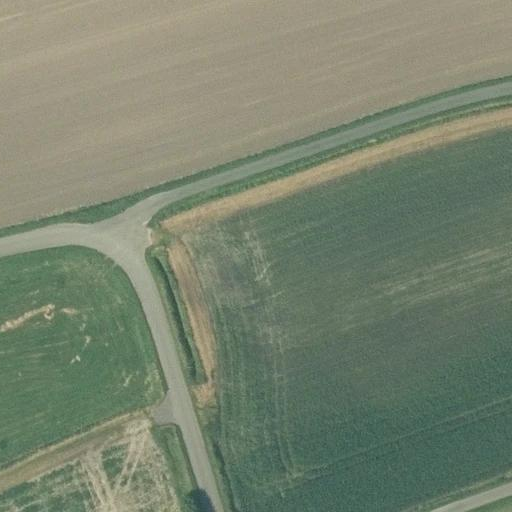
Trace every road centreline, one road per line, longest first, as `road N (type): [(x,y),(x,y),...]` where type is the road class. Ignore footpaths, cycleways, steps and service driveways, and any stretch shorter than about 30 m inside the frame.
road 1 (unclassified): [(511,85),(453,96),(169,191),(114,231)]
road 2 (unclassified): [(215,511),(161,333),(114,231)]
